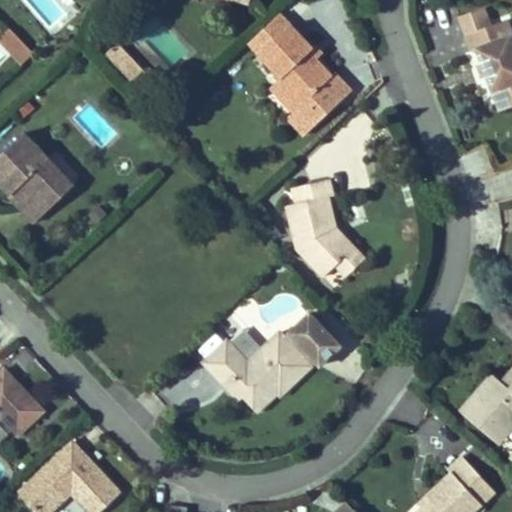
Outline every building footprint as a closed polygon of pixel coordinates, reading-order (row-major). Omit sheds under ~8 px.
[(490,25),(484,9),(461,18),(467,34),(490,25)] [(260,54),(291,24),(281,13),(249,43),(260,54)] [(511,82),(511,32),(507,19),(490,25),(467,34),(473,50),(478,49),(484,65),(487,73),(493,90),(511,82)] [(352,91),(335,73),(332,75),(317,59),(309,51),(313,47),(291,24),(260,54),(281,77),(277,82),(300,106),(303,102),(320,120),(352,91)] [(22,40),(10,28),(0,37),(12,50),(22,40)] [(34,53),(22,40),(12,50),(25,63),(34,53)] [(145,72),(117,43),(106,53),(134,83),(145,72)] [(323,54),(315,46),(313,47),(309,51),(317,59),(323,54)] [(148,97),(163,83),(149,69),(145,72),(134,83),(148,97)] [(300,106),(277,82),(271,87),(294,111),(288,117),(305,135),(320,120),(303,102),(300,106)] [(511,103),(511,82),(493,90),(501,108),(511,103)] [(74,186),(24,133),(0,156),(0,179),(13,193),(16,189),(42,216),(74,186)] [(336,227),(329,196),(334,195),(330,179),(293,187),(297,203),(288,205),(298,248),(324,276),(337,264),(349,253),(332,234),(332,231),(336,227)] [(42,216),(16,189),(13,193),(11,194),(37,221),(42,216)] [(347,275),(366,258),(336,227),(332,231),(332,234),(349,253),(337,264),(347,275)] [(205,362),(226,384),(231,380),(244,394),(256,407),(283,382),(289,388),(317,361),(338,341),(311,313),(285,337),(280,331),(262,349),(243,329),(230,342),(228,340),(205,362)] [(321,365),(341,345),(338,341),(317,361),(321,365)] [(45,410),(5,369),(0,373),(0,413),(0,414),(4,417),(20,434),(45,410)] [(511,389),(511,388),(511,372),(503,383),(511,389)] [(511,432),(511,388),(511,389),(503,383),(493,374),(461,410),(491,436),(507,435),(510,431),(511,432)] [(244,394),(231,380),(226,384),(239,399),(244,394)] [(261,412),(280,394),(281,395),(289,388),(283,382),(256,407),(261,412)] [(500,443),(507,435),(491,436),(500,443)] [(100,511),(121,492),(74,441),(20,492),(38,511),(51,511),(66,498),(63,494),(69,488),(72,492),(90,511),(100,511)] [(473,467),(463,456),(450,469),(453,472),(459,479),(473,467)] [(473,511),(496,491),(473,467),(459,479),(453,472),(428,495),(437,505),(429,511),(424,506),(417,511),(473,511)] [(66,498),(72,492),(69,488),(63,494),(66,498)] [(429,511),(437,505),(428,495),(420,502),(424,506),(429,511)] [(356,511),(348,502),(335,511),(356,511)]
